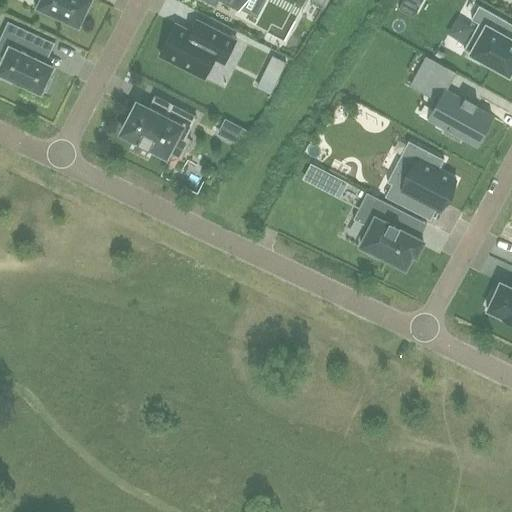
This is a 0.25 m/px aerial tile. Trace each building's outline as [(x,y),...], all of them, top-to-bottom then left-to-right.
[(36,0),(34,5),(78,26),(90,0),(36,0)] [(500,33),(507,21),(479,6),(471,19),(478,23),(463,50),(467,52),(466,55),(479,63),(481,60),(509,75),(511,69),(511,40),(500,33)] [(223,64),(236,40),(197,20),(191,32),(176,24),(159,55),(204,78),(214,59),(223,64)] [(43,39),(9,23),(0,41),(0,54),(5,57),(0,68),(0,73),(1,74),(0,76),(0,77),(12,83),(14,80),(42,93),(43,90),(47,92),(52,79),(49,77),(53,67),(34,59),(43,39)] [(426,57),(416,76),(426,81),(436,62),(426,57)] [(491,116),(475,108),(477,104),(464,97),(463,100),(445,91),(430,119),(447,128),(445,132),(459,140),(461,136),(476,144),(491,116)] [(163,118),(138,104),(134,113),(131,112),(125,123),(128,124),(123,133),(139,141),(139,142),(138,142),(138,143),(150,149),(151,148),(150,148),(151,147),(167,155),(181,128),(189,132),(196,117),(170,103),(163,118)] [(391,184),(385,197),(416,213),(422,201),(440,210),(446,199),(447,200),(449,195),(448,195),(456,180),(438,171),(444,159),(408,141),(407,142),(422,150),(412,169),(397,161),(387,182),(391,184)] [(367,193),(354,219),(370,227),(360,245),(364,247),(363,250),(376,257),(378,254),(404,267),(412,253),(415,255),(422,240),(399,229),(399,227),(397,226),(405,212),(367,193)] [(511,287),(502,283),(502,282),(500,282),(499,283),(499,284),(495,293),(492,291),(486,304),(489,305),(488,307),(487,307),(486,309),(488,310),(502,317),(511,322),(511,287)]
